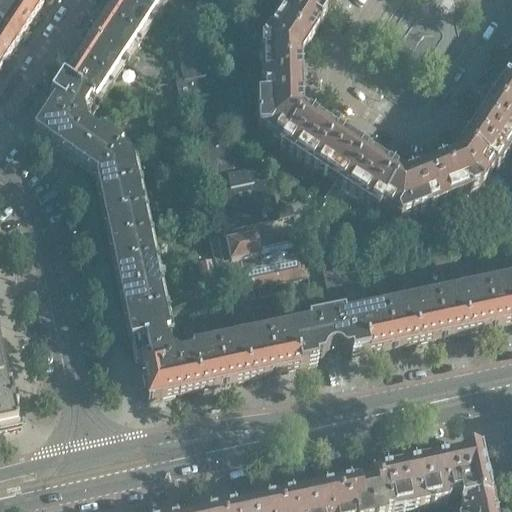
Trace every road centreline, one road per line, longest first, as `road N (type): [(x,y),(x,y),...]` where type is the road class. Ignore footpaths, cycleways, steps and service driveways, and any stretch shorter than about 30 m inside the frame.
road 1 (residential): [(376,0),(336,73),(344,96),(400,134),(445,118),(511,18)]
road 2 (residential): [(87,458),(29,222),(0,184)]
road 3 (secondary): [(343,421),(197,433),(87,458)]
road 4 (secondary): [(92,479),(343,421)]
road 5 (secondary): [(343,421),(496,389)]
road 6 (residential): [(0,125),(82,0)]
